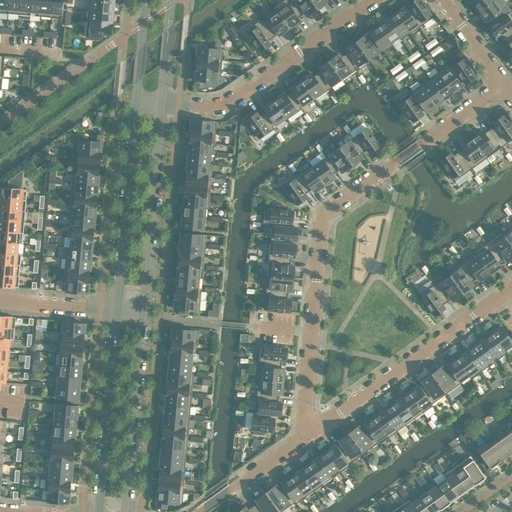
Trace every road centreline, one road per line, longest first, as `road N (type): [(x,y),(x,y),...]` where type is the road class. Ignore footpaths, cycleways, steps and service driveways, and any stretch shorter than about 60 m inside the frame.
road 1 (residential): [(312,431),(304,406),(321,216),(501,90)]
road 2 (residential): [(312,431),(511,290)]
road 3 (residential): [(372,0),(226,104),(162,101)]
road 4 (tertiary): [(142,313),(162,101)]
road 5 (tertiary): [(137,99),(118,311)]
road 6 (tertiary): [(118,311),(99,511)]
road 7 (tertiary): [(124,511),(142,313)]
road 8 (residential): [(200,511),(312,431)]
